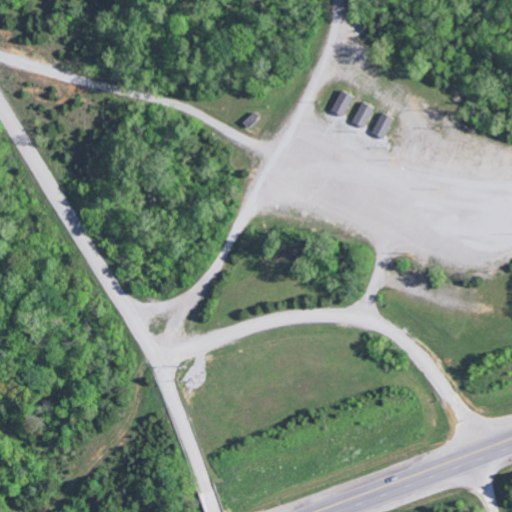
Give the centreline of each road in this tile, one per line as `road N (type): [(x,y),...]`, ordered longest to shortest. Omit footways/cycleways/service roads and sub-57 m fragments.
road 1 (residential): [(161,362),(245,327),(304,314),(386,326),(453,398),(494,511)]
road 2 (residential): [(210,492),(161,362),(0,107)]
road 3 (trunk): [(319,511),(511,440)]
